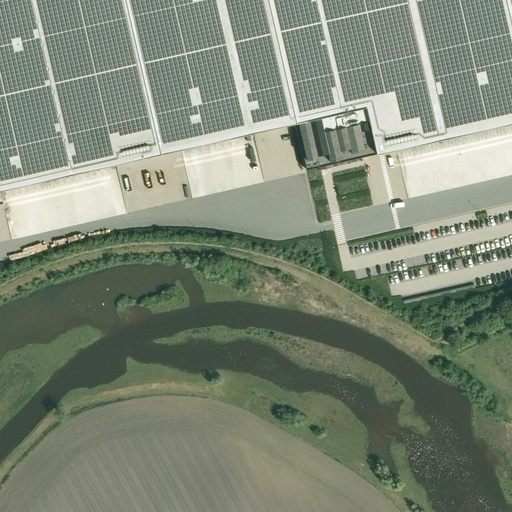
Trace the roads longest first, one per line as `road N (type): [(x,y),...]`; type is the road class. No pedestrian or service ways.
road 1 (track): [(413,511),(351,460),(266,409),(198,385),(139,385),(80,399),(45,423),(0,475)]
road 2 (track): [(0,293),(91,257),(203,247),(304,276),(429,345)]
